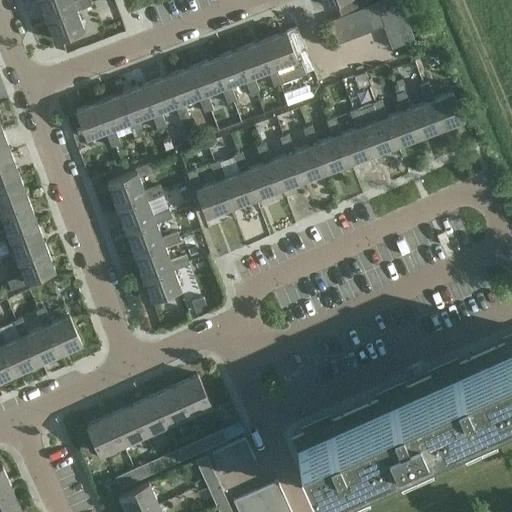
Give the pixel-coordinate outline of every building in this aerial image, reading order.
[(39,0),(44,13),(74,2),(73,0),(39,0)] [(53,38),(83,26),(77,9),(92,3),(90,0),(73,0),(74,2),(44,13),(53,38)] [(352,9),(362,6),(360,0),(343,0),(335,3),(339,15),(341,14),(352,10),(352,9)] [(371,28),(382,24),(405,15),(399,0),(377,0),(363,6),(371,28)] [(352,10),(360,32),(371,28),(363,6),(362,6),(352,9),(352,10)] [(349,36),(360,32),(352,10),(341,14),(349,36)] [(338,40),(349,36),(341,14),(339,15),(329,18),(338,40)] [(386,35),(409,26),(405,15),(382,24),(386,35)] [(313,66),(297,25),(287,29),(296,54),(299,54),(304,69),(313,66)] [(409,26),(386,35),(390,46),(413,37),(409,26)] [(287,29),(262,38),(273,66),(276,64),(282,81),(306,72),(304,69),(299,54),(296,54),(287,29)] [(273,66),(262,38),(239,46),(249,74),(253,73),(267,68),(273,85),(282,81),(276,64),(273,66)] [(249,74),(239,46),(216,55),(226,83),(229,82),(243,76),(250,93),(259,90),(253,73),(249,74)] [(226,83),(216,55),(192,63),(203,91),(206,90),(220,85),(226,102),(235,99),(229,82),(226,83)] [(203,91),(192,63),(169,72),(179,100),(183,99),(197,93),(203,110),(212,107),(206,90),(203,91)] [(179,100),(169,72),(146,81),(156,108),(159,107),(174,102),(180,119),(189,115),(183,99),(179,100)] [(433,97),(427,80),(419,83),(425,100),(428,99),(438,127),(462,118),(452,90),(433,97)] [(156,108),(146,81),(123,89),(133,117),(136,116),(150,111),(156,127),(166,124),(159,107),(156,108)] [(133,117),(123,89),(99,98),(110,126),(113,125),(127,120),(133,136),(142,133),(136,116),(133,117)] [(411,105),(405,89),(396,92),(402,109),(405,108),(415,135),(438,127),(428,99),(425,100),(411,105)] [(110,126),(99,98),(75,107),(85,135),(104,128),(110,145),(119,141),(113,125),(110,126)] [(388,114),(381,98),(372,101),(378,118),(382,117),(392,144),(415,135),(405,108),(402,109),(388,114)] [(364,123),(357,107),(349,110),(356,127),(359,125),(369,153),(392,144),(382,117),(378,118),(364,123)] [(341,132),(334,115),(326,119),(332,135),(336,134),(346,161),(369,153),(359,125),(356,127),(341,132)] [(318,141),(311,124),(303,127),(309,144),(313,143),(323,170),(346,161),(336,134),(332,135),(318,141)] [(0,156),(11,152),(3,129),(0,129),(0,156)] [(294,150),(288,133),(279,136),(286,153),(290,152),(300,179),(323,170),(313,143),(309,144),(294,150)] [(272,159),(265,141),(256,145),(263,162),(267,160),(277,187),(300,179),(290,152),(286,153),(272,159)] [(249,167),(242,150),(233,153),(240,171),(243,169),(254,196),(277,187),(267,160),(263,162),(249,167)] [(0,183),(20,176),(11,152),(0,156),(0,183)] [(225,176),(219,159),(210,162),(217,179),(220,178),(231,205),(254,196),(243,169),(240,171),(225,176)] [(145,193),(144,189),(138,175),(154,169),(151,160),(134,166),(135,169),(107,180),(116,204),(145,193)] [(220,178),(217,179),(202,185),(195,167),(186,171),(193,188),(196,187),(207,214),(231,205),(220,178)] [(0,212),(0,211),(0,209),(29,199),(20,176),(0,183),(0,212)] [(154,216),(152,213),(147,198),(162,192),(159,184),(144,189),(145,193),(116,204),(125,227),(154,216)] [(0,238),(9,235),(8,233),(38,222),(29,199),(0,209),(0,211),(0,212),(6,227),(0,229),(0,238)] [(162,239),(161,236),(156,222),(171,216),(168,207),(152,213),(154,216),(125,227),(133,250),(162,239)] [(0,257),(3,265),(18,259),(17,256),(46,246),(38,222),(8,233),(9,235),(14,250),(0,254),(0,257)] [(171,262),(170,259),(165,245),(180,239),(177,230),(161,236),(162,239),(133,250),(142,273),(171,262)] [(17,256),(18,259),(23,272),(8,278),(11,287),(56,270),(46,246),(17,256)] [(151,297),(180,286),(173,268),(189,262),(185,253),(170,259),(171,262),(142,273),(151,297)] [(43,305),(35,309),(41,323),(44,322),(57,351),(81,340),(68,311),(50,320),(43,305)] [(27,330),(21,315),(12,319),(19,334),(22,332),(35,361),(57,351),(44,322),(41,323),(27,330)] [(5,340),(0,329),(0,343),(13,371),(35,361),(22,332),(19,334),(5,340)] [(511,402),(511,337),(508,339),(441,369),(439,368),(434,370),(434,372),(401,387),(401,385),(395,387),(394,390),(381,395),(314,425),(312,424),(307,427),(307,428),(290,436),(315,491),(511,402)] [(0,376),(13,371),(0,343),(0,376)] [(174,382),(187,411),(209,401),(196,372),(174,382)] [(152,392),(165,421),(187,411),(174,382),(152,392)] [(144,431),(165,421),(152,392),(130,402),(144,431)] [(122,441),(144,431),(130,402),(108,412),(122,441)] [(100,451),(122,441),(108,412),(86,422),(100,451)] [(201,435),(206,446),(225,437),(221,426),(201,435)] [(233,441),(243,463),(254,458),(244,436),(233,441)] [(182,457),(201,448),(196,437),(177,446),(182,457)] [(232,468),(243,463),(233,441),(223,446),(232,468)] [(157,454),(162,465),(182,457),(177,446),(157,454)] [(221,473),(232,468),(223,446),(211,451),(221,473)] [(203,477),(214,472),(206,453),(195,458),(203,477)] [(138,477),(157,468),(152,457),(133,466),(138,477)] [(0,491),(11,486),(1,464),(0,464),(0,491)] [(114,474),(119,485),(138,477),(133,466),(114,474)] [(217,478),(206,483),(215,502),(226,497),(217,478)] [(275,505),(286,500),(276,478),(265,483),(275,505)] [(126,511),(133,511),(157,502),(147,479),(118,493),(126,511)] [(264,510),(275,505),(265,483),(255,488),(264,510)] [(0,511),(12,511),(21,508),(11,486),(0,491),(0,511)] [(252,511),(259,511),(264,510),(255,488),(244,493),(252,511)] [(238,511),(252,511),(244,493),(233,498),(238,511)] [(219,511),(232,511),(226,497),(215,502),(219,511)] [(275,505),(278,511),(291,511),(286,500),(275,505)] [(161,511),(157,502),(133,511),(161,511)]
